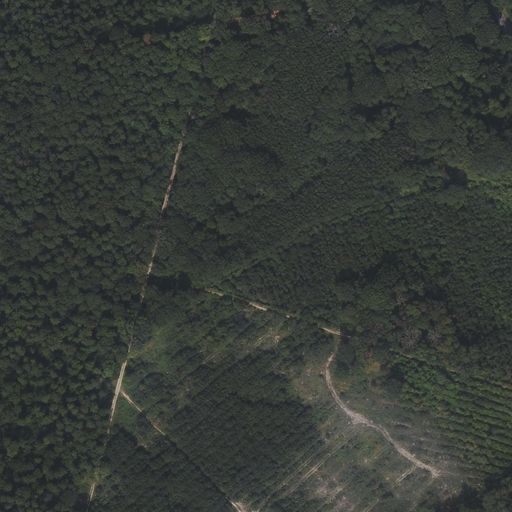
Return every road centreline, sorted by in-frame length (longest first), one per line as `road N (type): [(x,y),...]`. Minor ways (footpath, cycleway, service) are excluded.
road 1 (track): [(190,283),(511,385)]
road 2 (track): [(0,222),(146,269)]
